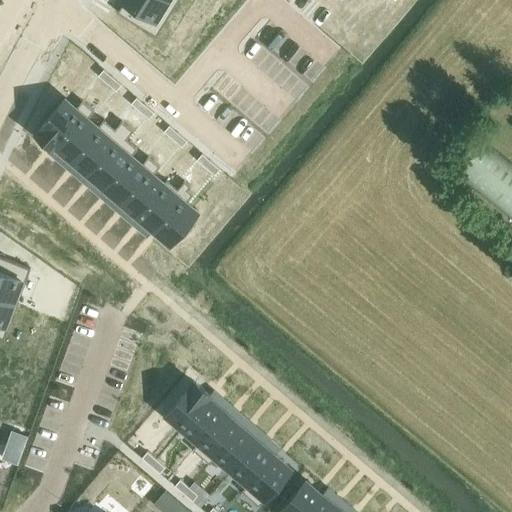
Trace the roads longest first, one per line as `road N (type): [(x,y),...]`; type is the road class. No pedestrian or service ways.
road 1 (residential): [(63,6),(240,159)]
road 2 (residential): [(0,114),(63,6)]
